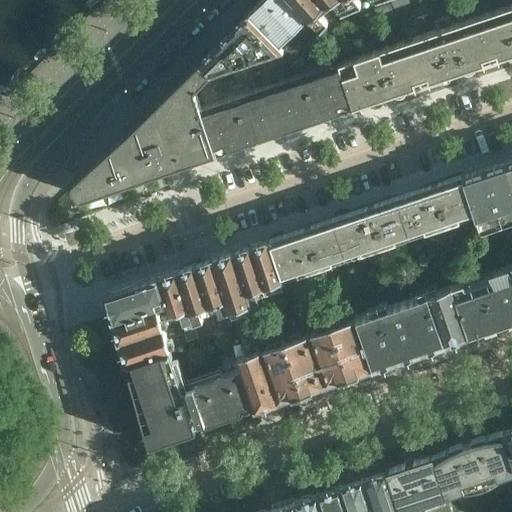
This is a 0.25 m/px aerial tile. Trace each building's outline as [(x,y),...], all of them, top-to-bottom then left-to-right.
[(308,16),(292,0),(262,0),(249,13),(279,44),(284,39),(308,16)] [(323,0),(292,0),(308,16),(318,26),(325,18),(316,8),(323,0)] [(350,5),(346,0),(334,0),(341,9),(350,5)] [(418,84),(511,52),(511,3),(462,21),(459,13),(434,21),(437,29),(339,62),(353,105),(396,91),(418,83),(418,84)] [(279,44),(249,13),(248,14),(234,28),(233,28),(260,56),(283,48),(279,44)] [(260,56),(233,28),(233,29),(220,41),(219,40),(217,42),(218,43),(238,63),(260,56)] [(290,45),(284,39),(279,44),(283,48),(290,45)] [(238,63),(218,43),(217,44),(200,61),(211,72),(210,72),(210,73),(238,63)] [(353,105),(339,62),(338,60),(270,83),(285,128),(287,129),(288,129),(290,128),(291,128),(293,127),(294,125),(313,118),(314,119),(316,119),(318,119),(319,119),(321,118),(322,117),(323,116),(324,115),(342,109),(344,110),(346,109),(348,109),(349,108),(351,107),(352,106),(353,105)] [(216,152),(201,106),(195,89),(210,73),(210,72),(211,72),(200,61),(172,88),(172,89),(188,137),(168,144),(175,165),(216,152)] [(285,128),(270,83),(201,106),(216,152),(217,151),(219,151),(220,151),(222,151),(223,151),(224,150),(226,149),(227,148),(227,147),(245,141),(245,142),(247,142),(249,142),(251,142),(253,141),(254,140),(256,138),(275,131),(276,132),(277,132),(278,132),(280,132),(282,131),(283,130),(284,129),(284,128),(285,128)] [(188,137),(172,89),(172,88),(130,129),(124,135),(131,156),(150,150),(157,171),(175,165),(168,144),(188,137)] [(157,171),(150,150),(131,156),(124,135),(75,181),(74,182),(74,184),(75,189),(76,190),(76,193),(77,194),(78,195),(78,196),(79,196),(83,196),(119,184),(157,171)] [(511,230),(511,157),(463,174),(476,214),(485,240),(511,230)] [(476,214),(463,174),(420,188),(397,195),(411,236),(436,227),(440,239),(455,234),(451,222),(476,214)] [(411,236),(397,195),(375,203),(356,210),(355,209),(354,210),(334,217),(333,217),(347,257),(371,249),(375,261),(390,256),(386,244),(411,236)] [(347,257),(333,217),(268,239),(282,279),(306,271),(310,282),(326,277),(322,265),(347,257)] [(282,279),(268,239),(250,245),(264,285),(282,279)] [(264,285),(250,245),(233,250),(251,302),(259,300),(255,288),(264,285)] [(251,302),(233,250),(212,258),(230,309),(235,325),(252,319),(256,317),(251,302)] [(468,333),(451,283),(442,253),(418,261),(428,293),(445,343),(448,342),(448,341),(468,333)] [(230,309),(212,258),(194,264),(208,304),(217,301),(221,312),(230,309)] [(511,262),(451,283),(468,333),(482,329),(486,328),(502,322),(511,318),(511,262)] [(208,304),(194,264),(177,270),(195,321),(204,318),(200,307),(208,304)] [(195,321),(177,270),(156,276),(165,302),(180,343),(200,336),(195,321)] [(163,327),(156,305),(165,302),(156,276),(111,292),(107,299),(108,301),(107,301),(107,302),(108,302),(109,307),(109,308),(110,308),(111,312),(111,313),(111,314),(112,314),(113,319),(116,328),(120,341),(163,327)] [(445,343),(428,293),(404,301),(421,350),(442,343),(443,344),(445,343)] [(302,312),(298,301),(275,309),(279,320),(302,312)] [(421,350),(404,301),(356,317),(356,318),(372,366),(393,359),(394,361),(399,359),(398,357),(421,350)] [(372,366),(356,318),(356,317),(356,315),(332,323),(349,374),(372,366)] [(279,398),(261,347),(252,319),(235,325),(226,327),(241,369),(254,407),(279,398)] [(349,374),(332,323),(308,331),(325,382),(349,374)] [(170,347),(167,338),(163,327),(120,341),(126,361),(170,347)] [(325,382),(308,331),(286,339),(303,390),(325,382)] [(303,390),(286,339),(261,347),(279,398),(303,390)] [(254,407),(241,369),(186,388),(171,346),(170,347),(126,361),(127,364),(128,364),(150,443),(196,427),(194,421),(205,418),(207,422),(252,407),(254,407)] [(511,425),(503,428),(511,455),(511,425)] [(511,480),(511,455),(503,428),(432,453),(448,501),(511,480)] [(413,511),(448,501),(432,453),(386,468),(401,511),(413,511)] [(401,511),(386,468),(364,475),(376,511),(401,511)] [(376,511),(364,475),(340,482),(341,483),(350,511),(376,511)] [(350,511),(341,483),(318,491),(325,511),(350,511)] [(325,511),(318,491),(295,498),(300,511),(325,511)] [(300,511),(295,498),(272,505),(273,506),(274,511),(300,511)]
